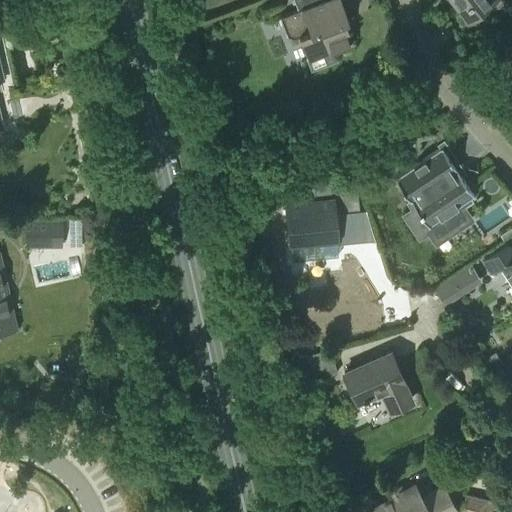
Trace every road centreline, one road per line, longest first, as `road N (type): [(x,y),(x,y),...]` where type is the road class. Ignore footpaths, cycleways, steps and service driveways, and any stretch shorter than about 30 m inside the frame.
road 1 (secondary): [(244,511),(129,0)]
road 2 (residential): [(511,165),(432,71),(405,0)]
road 3 (residential): [(415,298),(418,332),(442,361),(511,374)]
